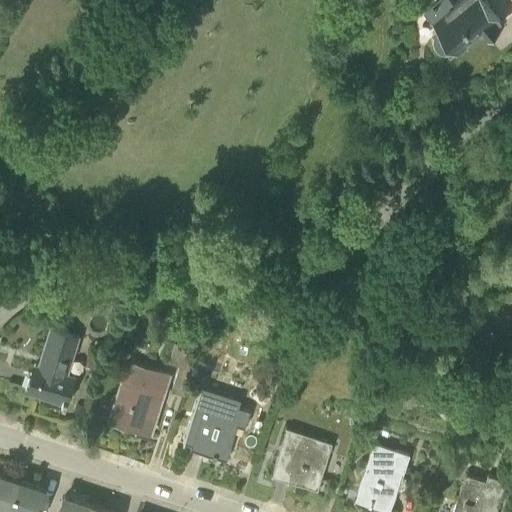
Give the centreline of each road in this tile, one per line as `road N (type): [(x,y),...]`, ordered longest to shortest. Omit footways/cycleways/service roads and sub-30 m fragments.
road 1 (residential): [(0,318),(56,279),(172,240),(278,248),(348,237),(511,97)]
road 2 (residential): [(231,511),(0,436)]
